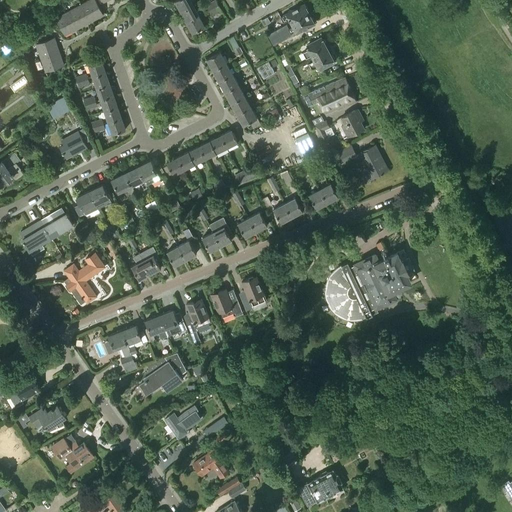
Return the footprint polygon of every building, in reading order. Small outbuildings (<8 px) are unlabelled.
[(88,0),(81,4),(90,21),(103,15),(95,0),(88,0)] [(180,11),(193,4),(190,0),(174,0),(180,11)] [(208,10),(216,5),(218,4),(215,0),(212,0),(205,4),(208,10)] [(68,11),(78,28),(90,21),(81,4),(68,11)] [(186,22),(199,15),(193,4),(180,11),(186,22)] [(218,4),(216,5),(208,10),(214,20),(224,15),(218,4)] [(291,21),(308,12),(304,4),(280,16),(283,22),(290,19),(291,21)] [(78,28),(68,11),(56,17),(65,35),(78,28)] [(308,12),(291,21),(293,25),(288,28),(290,33),(296,30),(297,33),(314,23),(308,12)] [(199,15),(186,22),(192,32),(205,26),(199,15)] [(270,22),(267,16),(261,20),(264,25),(270,22)] [(242,52),(236,42),(233,36),(227,39),(236,56),(242,52)] [(40,57),(59,51),(54,37),(36,44),(40,57)] [(313,57),(328,49),(322,37),(306,46),(308,49),(303,52),(306,58),(311,55),(313,57)] [(328,49),(313,57),(314,60),(308,63),(312,69),(317,66),(319,69),(334,61),(328,49)] [(212,69),(226,62),(220,50),(206,58),(212,69)] [(59,51),(40,57),(45,71),(64,65),(59,51)] [(92,76),(106,72),(102,60),(88,65),(92,76)] [(271,72),(267,61),(257,65),(261,75),(271,72)] [(219,80),(232,73),(226,62),(212,69),(219,80)] [(286,72),(291,69),(288,64),(283,66),(286,72)] [(77,82),(88,78),(86,72),(75,76),(77,82)] [(96,88),(110,83),(106,72),(92,76),(96,88)] [(225,91),(238,84),(232,73),(219,80),(225,91)] [(24,76),(10,86),(15,92),(28,82),(24,76)] [(356,102),(345,76),(303,94),(308,106),(319,101),(325,114),(336,109),(337,110),(356,102)] [(88,78),(77,82),(79,87),(90,83),(88,78)] [(100,99),(114,95),(110,83),(96,88),(100,99)] [(231,103),(244,95),(238,84),(225,91),(231,103)] [(85,104),(96,101),(94,95),(83,99),(85,104)] [(104,111),(117,106),(114,95),(100,99),(104,111)] [(237,114),(250,106),(244,95),(231,103),(237,114)] [(46,105),(53,118),(70,108),(63,96),(46,105)] [(96,101),(85,104),(87,110),(98,106),(96,101)] [(108,122),(121,117),(117,106),(104,111),(108,122)] [(250,106),(237,114),(243,125),(257,118),(250,106)] [(364,128),(361,121),(362,120),(361,117),(361,116),(357,108),(341,117),(344,123),(342,125),(348,136),(364,128)] [(326,120),(325,121),(322,115),(312,120),(315,126),(314,126),(321,140),(334,133),(326,120)] [(121,117),(108,122),(112,133),(125,129),(121,117)] [(93,127),(104,123),(102,118),(91,122),(93,127)] [(104,123),(93,127),(95,132),(105,129),(104,123)] [(295,137),(306,132),(304,127),(293,132),(295,137)] [(220,134),(227,147),(238,141),(231,129),(220,134)] [(66,158),(87,146),(78,131),(61,140),(64,144),(60,146),(66,158)] [(317,152),(307,131),(295,137),(305,158),(317,152)] [(210,140),(216,152),(227,147),(220,134),(210,140)] [(199,145),(205,158),(216,152),(210,140),(199,145)] [(188,151),(195,163),(205,158),(199,145),(188,151)] [(375,176),(388,169),(384,161),(382,162),(373,145),(361,151),(375,176)] [(329,157),(334,168),(357,156),(352,146),(329,157)] [(24,174),(16,162),(20,159),(15,151),(2,160),(3,161),(0,162),(0,183),(1,185),(14,176),(16,179),(24,174)] [(177,156),(184,169),(195,163),(188,151),(177,156)] [(184,169),(177,156),(166,161),(173,174),(184,169)] [(147,185),(160,178),(159,176),(164,173),(160,165),(155,168),(150,159),(137,166),(144,179),(147,185)] [(125,172),(131,186),(144,179),(137,166),(125,172)] [(239,172),(244,181),(256,175),(251,166),(239,172)] [(131,186),(125,172),(111,179),(118,192),(125,189),(128,196),(135,193),(131,186)] [(244,181),(239,172),(235,174),(239,183),(244,181)] [(217,181),(221,190),(226,188),(221,178),(217,181)] [(221,190),(217,181),(213,183),(217,192),(221,190)] [(338,196),(334,188),(330,182),(320,188),(327,202),(338,196)] [(90,190),(96,203),(109,197),(102,184),(90,190)] [(194,190),(199,199),(203,196),(198,187),(194,190)] [(309,194),(312,200),(316,208),(327,202),(320,188),(309,194)] [(96,203),(90,190),(76,197),(79,204),(74,206),(79,216),(84,214),(85,214),(99,207),(96,203)] [(199,199),(194,190),(190,192),(195,201),(199,199)] [(292,216),(284,202),(275,208),(270,200),(268,195),(262,199),(263,201),(268,211),(273,208),(277,215),(281,222),(292,216)] [(284,202),(292,216),(303,210),(295,196),(284,202)] [(167,211),(168,213),(181,207),(177,198),(164,205),(167,211)] [(136,223),(126,202),(120,205),(131,226),(136,223)] [(158,207),(162,213),(167,211),(164,205),(164,204),(158,207)] [(41,219),(51,236),(73,223),(66,212),(65,212),(61,206),(41,219)] [(162,213),(158,207),(153,209),(156,216),(162,213)] [(249,217),(256,231),(267,225),(263,217),(259,211),(249,217)] [(232,239),(228,232),(231,230),(223,216),(209,224),(213,231),(221,245),(232,239)] [(256,231),(249,217),(238,223),(241,229),(245,237),(256,231)] [(164,228),(169,225),(166,218),(161,221),(164,228)] [(51,236),(41,219),(20,232),(23,238),(22,238),(29,250),(51,236)] [(108,226),(112,233),(117,230),(113,223),(108,226)] [(169,225),(164,228),(168,234),(173,231),(169,225)] [(112,233),(108,226),(102,229),(106,236),(112,233)] [(209,251),(221,245),(213,231),(202,237),(205,243),(209,251)] [(114,257),(119,254),(110,235),(101,239),(105,248),(109,246),(114,257)] [(178,245),(185,259),(196,253),(192,245),(188,239),(178,245)] [(142,260),(150,273),(161,267),(157,260),(160,259),(153,245),(139,253),(142,260)] [(185,259),(178,245),(167,251),(170,257),(174,265),(185,259)] [(85,280),(104,266),(94,252),(85,258),(89,264),(79,271),(74,265),(72,267),(71,266),(64,270),(87,302),(96,295),(85,280)] [(150,273),(142,260),(139,253),(133,256),(137,262),(131,266),(139,279),(150,273)] [(406,273),(414,269),(409,258),(401,261),(397,253),(378,262),(375,254),(352,266),(349,260),(342,263),(339,264),(338,265),(337,266),(336,267),(334,268),(333,269),(331,271),(330,272),(330,274),(329,275),(328,276),(327,278),(327,279),(326,281),(326,282),(325,284),(325,285),(325,287),(325,288),(325,290),(325,291),(325,293),(325,294),(325,296),(326,297),(326,299),(327,300),(327,302),(328,303),(329,305),(330,306),(330,307),(331,308),(332,310),(334,312),(336,313),(337,314),(339,315),(342,317),(344,317),(345,318),(347,318),(348,319),(351,319),(353,319),(356,320),(357,319),(359,319),(362,319),(365,318),(366,317),(373,314),(371,309),(395,297),(392,290),(410,281),(406,273)] [(252,305),(266,299),(257,276),(249,279),(249,278),(241,281),(246,293),(240,295),(246,310),(253,307),(252,305)] [(235,314),(242,311),(237,298),(231,301),(225,288),(218,291),(218,292),(211,295),(220,318),(234,312),(235,314)] [(196,327),(211,322),(201,299),(194,302),(194,301),(186,304),(190,314),(184,317),(190,332),(197,330),(196,327)] [(168,335),(186,328),(180,312),(175,314),(173,309),(160,314),(163,321),(168,335)] [(163,321),(160,314),(145,320),(148,327),(144,329),(148,340),(149,343),(155,340),(152,333),(158,331),(160,338),(168,335),(163,321)] [(122,329),(132,354),(137,352),(133,341),(141,338),(143,342),(148,340),(144,329),(143,329),(143,328),(138,330),(135,324),(122,329)] [(132,354),(122,329),(108,335),(114,349),(120,346),(125,357),(122,358),(127,372),(138,367),(132,354)] [(148,378),(139,384),(147,394),(162,383),(166,390),(181,379),(174,368),(177,366),(181,373),(186,369),(176,351),(146,364),(149,371),(150,373),(146,376),(148,378)] [(39,389),(32,376),(31,375),(15,384),(17,387),(13,389),(13,388),(7,391),(16,406),(23,402),(21,399),(39,389)] [(44,422),(50,431),(64,424),(62,419),(65,416),(57,404),(53,407),(53,406),(51,407),(52,408),(47,411),(44,407),(29,416),(37,427),(44,422)] [(178,437),(187,431),(185,428),(201,417),(196,410),(198,409),(194,404),(177,417),(174,412),(164,419),(178,437)] [(18,424),(28,417),(25,412),(14,419),(18,424)] [(66,455),(71,461),(65,465),(71,472),(93,456),(83,442),(78,446),(74,441),(76,440),(71,433),(53,446),(61,458),(66,455)] [(292,452),(288,446),(283,450),(281,448),(275,452),(285,465),(291,461),(287,456),(292,452)] [(215,447),(194,463),(202,474),(213,466),(220,476),(228,470),(221,460),(223,459),(215,447)] [(273,454),(266,460),(272,468),(280,463),(273,454)] [(333,469),(298,487),(307,505),(317,500),(317,501),(343,488),(340,482),(341,481),(337,473),(335,474),(333,469)] [(60,474),(54,479),(64,493),(71,489),(66,479),(64,480),(60,474)] [(221,494),(228,490),(241,481),(237,475),(217,488),(221,494)] [(511,479),(509,481),(508,479),(502,484),(510,497),(511,495),(511,479)] [(241,481),(228,490),(232,496),(246,487),(242,481),(241,481)] [(0,496),(9,490),(5,485),(0,488),(0,496)] [(431,491),(426,485),(411,496),(415,502),(431,491)] [(88,511),(98,511),(109,505),(113,511),(122,507),(120,504),(124,502),(114,488),(103,495),(102,494),(84,506),(88,511)] [(289,503),(293,511),(301,507),(297,499),(289,503)] [(214,511),(241,511),(234,500),(214,511)] [(16,501),(11,505),(13,509),(19,505),(16,501)]
